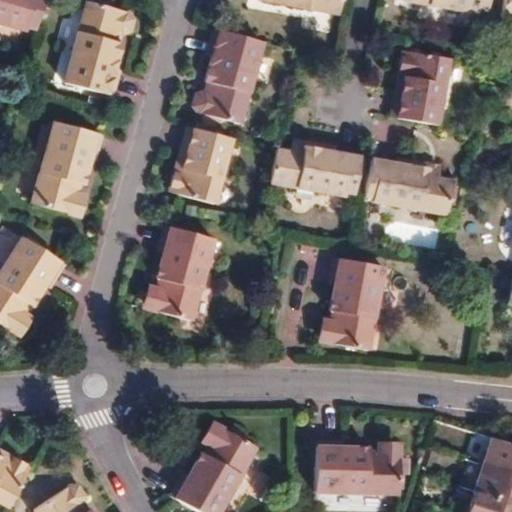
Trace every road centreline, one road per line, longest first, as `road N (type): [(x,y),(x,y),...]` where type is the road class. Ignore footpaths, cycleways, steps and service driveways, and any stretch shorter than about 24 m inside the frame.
road 1 (residential): [(511,404),(377,388),(95,387)]
road 2 (residential): [(189,0),(122,250),(95,387)]
road 3 (residential): [(95,387),(139,511)]
